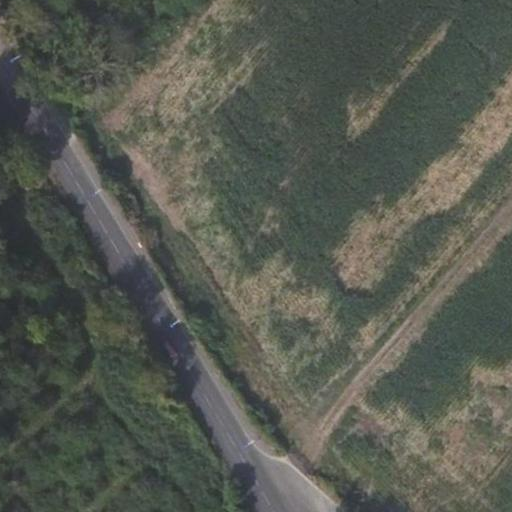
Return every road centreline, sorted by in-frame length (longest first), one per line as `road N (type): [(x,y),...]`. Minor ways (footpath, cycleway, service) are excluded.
road 1 (residential): [(273,511),(0,59)]
road 2 (track): [(511,211),(358,384),(268,501)]
